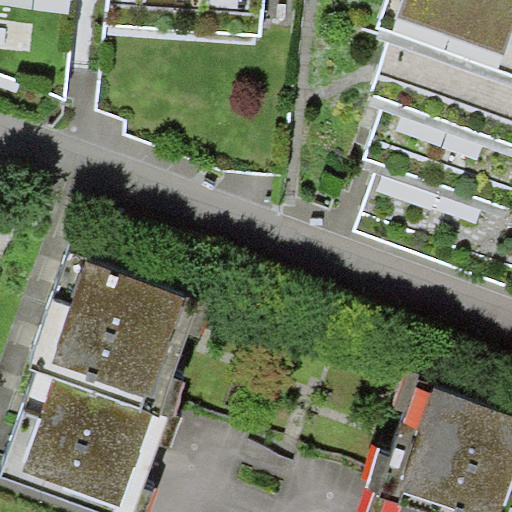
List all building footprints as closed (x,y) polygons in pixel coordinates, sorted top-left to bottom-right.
[(0,0),(0,63),(60,86),(68,0),(0,0)] [(111,0),(101,101),(130,111),(129,125),(224,158),(276,163),(291,0),(111,0)] [(511,0),(387,0),(376,34),(392,40),(370,100),(382,104),(362,161),(375,166),(360,209),(511,263),(511,0)] [(69,233),(32,341),(44,346),(160,385),(197,277),(69,233)] [(44,346),(7,454),(135,497),(172,389),(160,385),(44,346)] [(511,511),(511,396),(421,365),(383,474),(393,477),(494,511),(511,511)] [(494,511),(393,477),(380,511),(494,511)]
